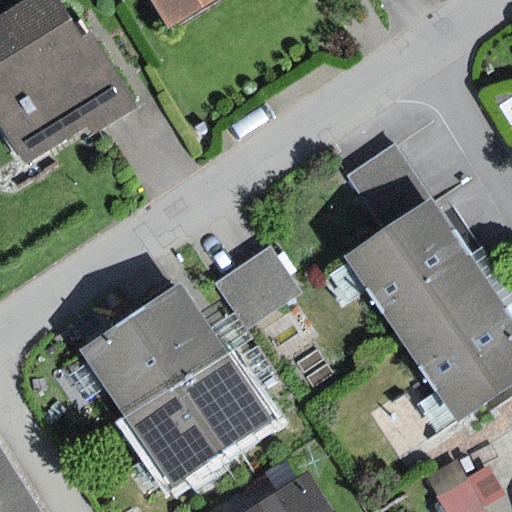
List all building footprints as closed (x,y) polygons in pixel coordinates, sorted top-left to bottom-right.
[(25,0),(0,15),(0,130),(24,170),(135,105),(81,14),(74,17),(63,0),(25,0)] [(158,0),(173,26),(217,0),(158,0)] [(397,145),(350,176),(386,232),(434,199),(397,145)] [(386,232),(348,257),(404,342),(492,283),(434,199),(386,232)] [(271,249),(220,284),(253,331),(304,295),(271,249)] [(511,389),(511,313),(492,283),(404,342),(460,424),(511,389)] [(182,286),(83,352),(130,423),(230,357),(182,286)] [(230,357),(130,423),(173,489),(274,424),(230,357)] [(43,511),(0,444),(0,498),(4,504),(0,506),(0,511),(43,511)] [(445,511),(474,511),(485,505),(505,494),(490,468),(438,498),(445,511)] [(336,511),(311,471),(244,511),(336,511)]
